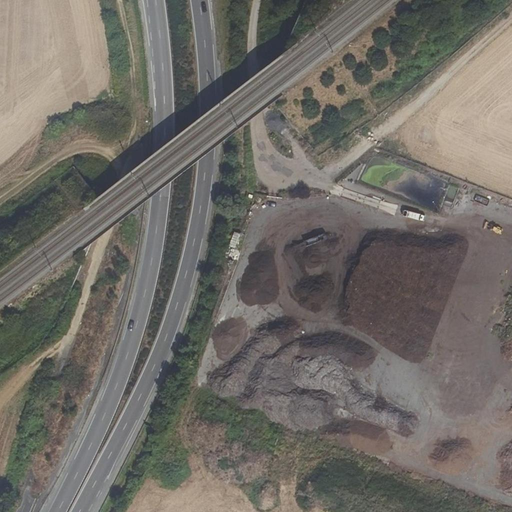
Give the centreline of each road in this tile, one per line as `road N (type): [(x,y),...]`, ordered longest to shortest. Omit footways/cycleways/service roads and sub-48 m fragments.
road 1 (primary): [(81,511),(161,352),(191,260),(209,124),(198,0)]
road 2 (primary): [(155,0),(165,132),(151,261),(127,356),(56,511)]
road 3 (track): [(511,17),(338,168),(315,176),(258,94),(252,54),(260,0)]
road 4 (track): [(116,0),(131,134),(114,148),(60,159),(0,201)]
